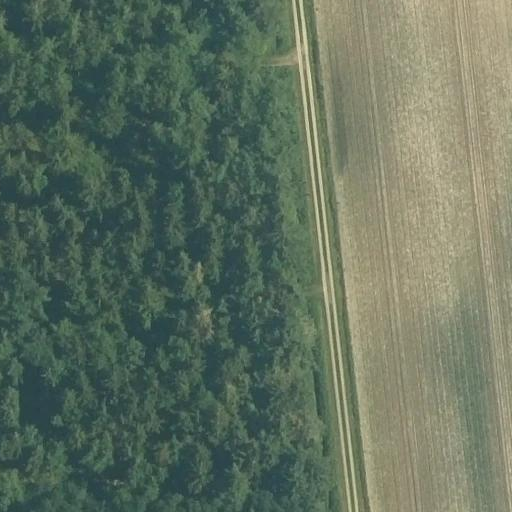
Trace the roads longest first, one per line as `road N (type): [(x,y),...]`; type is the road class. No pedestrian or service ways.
road 1 (track): [(301,0),(359,511)]
road 2 (track): [(308,66),(0,62)]
